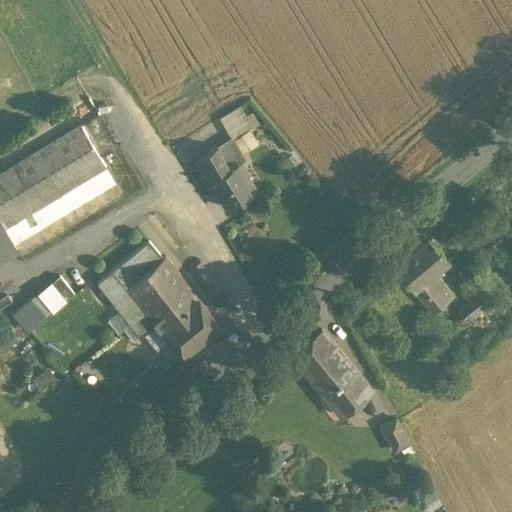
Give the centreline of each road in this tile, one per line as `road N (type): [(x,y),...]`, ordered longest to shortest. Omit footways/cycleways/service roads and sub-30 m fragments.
road 1 (residential): [(272,327),(74,0)]
road 2 (secondary): [(511,128),(272,327)]
road 3 (secondary): [(272,327),(49,511)]
